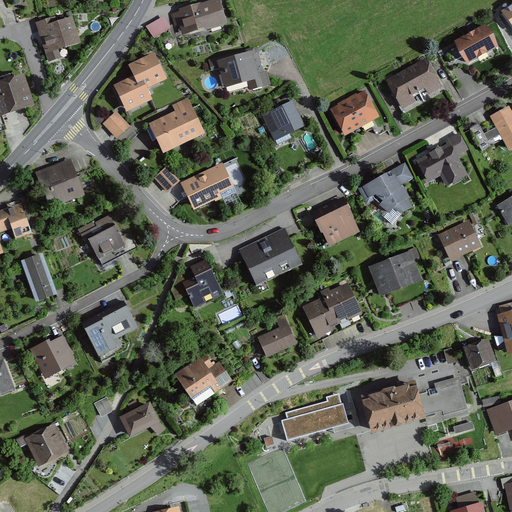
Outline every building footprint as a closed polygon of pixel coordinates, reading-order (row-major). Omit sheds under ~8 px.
[(205,25),(206,27),(224,22),(218,3),(201,8),(200,6),(172,14),(174,21),(180,19),(184,32),(205,25)] [(511,24),(511,5),(503,12),(511,24)] [(150,26),(157,38),(173,28),(166,16),(150,26)] [(50,61),(59,58),(55,46),(75,40),(69,22),(53,27),(51,20),(38,24),(50,61)] [(486,26),(456,43),(459,47),(446,54),(451,62),(463,55),(467,62),(496,46),(486,26)] [(250,88),(269,83),(266,72),(270,64),(266,52),(244,58),(242,52),(209,61),(212,71),(223,68),(227,84),(248,78),(250,88)] [(153,57),(132,67),(137,78),(138,78),(142,86),(162,76),(153,57)] [(419,66),(417,65),(407,71),(424,102),(443,92),(427,62),(419,66)] [(389,83),(405,113),(424,102),(407,71),(397,76),(396,79),(389,83)] [(127,107),(147,97),(142,86),(138,78),(137,78),(117,87),(127,107)] [(0,85),(0,105),(2,113),(30,104),(22,79),(0,85)] [(376,116),(364,93),(348,102),(365,133),(373,129),(369,120),(376,116)] [(353,129),(358,137),(365,133),(348,102),(333,111),(345,133),(353,129)] [(291,138),(289,133),(303,126),(292,103),(264,116),(277,145),(291,138)] [(182,143),(180,139),(199,130),(190,108),(166,119),(167,122),(155,127),(153,125),(146,129),(152,141),(159,138),(165,151),(182,143)] [(493,116),(500,130),(486,138),(479,124),(470,129),(482,151),(505,138),(510,149),(511,147),(511,117),(507,109),(493,116)] [(105,124),(117,136),(128,127),(116,114),(105,124)] [(445,171),(451,182),(465,174),(455,156),(467,149),(459,135),(447,141),(449,146),(419,162),(429,180),(445,171)] [(302,155),(308,168),(320,162),(314,149),(302,155)] [(38,176),(49,205),(80,193),(69,164),(38,176)] [(404,164),(397,169),(404,182),(412,178),(404,164)] [(179,185),(178,182),(175,184),(171,187),(179,202),(186,198),(182,189),(186,188),(194,205),(213,196),(215,199),(222,196),(220,193),(231,187),(221,166),(212,170),(213,172),(185,186),(183,183),(179,185)] [(156,178),(168,191),(171,187),(175,184),(178,181),(166,168),(156,178)] [(410,207),(406,199),(408,198),(401,186),(400,187),(393,176),(388,179),(387,178),(386,178),(384,176),(360,189),(367,203),(374,199),(390,212),(395,207),(401,212),(410,207)] [(511,196),(497,206),(506,222),(511,218),(511,196)] [(330,228),(336,238),(355,229),(348,214),(349,213),(343,200),(336,204),(316,214),(324,230),(330,228)] [(0,231),(12,227),(16,238),(31,232),(21,205),(0,212),(0,231)] [(470,215),(474,223),(479,221),(475,212),(470,215)] [(94,222),(79,230),(81,233),(96,225),(94,222)] [(432,238),(443,261),(472,248),(470,244),(477,240),(469,223),(449,233),(448,230),(432,238)] [(102,265),(117,257),(112,248),(123,242),(127,250),(129,251),(138,246),(130,231),(120,237),(113,224),(88,237),(102,265)] [(292,265),(294,268),(303,264),(290,238),(277,245),(272,235),(259,242),(263,251),(244,261),(255,285),(256,285),(256,283),(292,265)] [(415,248),(409,251),(412,259),(418,257),(415,248)] [(24,261),(38,300),(54,294),(44,268),(46,267),(44,261),(42,262),(40,256),(24,261)] [(407,256),(389,263),(388,261),(381,264),(382,266),(375,269),(379,281),(383,280),(387,289),(391,288),(398,306),(423,296),(407,256)] [(213,297),(211,294),(220,290),(206,260),(190,268),(195,277),(190,280),(187,274),(179,271),(171,290),(174,296),(186,290),(194,307),(213,297)] [(53,279),(58,295),(65,293),(60,277),(53,279)] [(327,290),(324,292),(338,321),(340,327),(355,320),(353,315),(358,312),(346,287),(330,294),(327,290)] [(340,327),(338,321),(324,292),(320,294),(323,300),(307,308),(319,334),(324,331),(326,334),(340,327)] [(120,332),(122,335),(137,327),(124,302),(82,323),(102,363),(103,362),(115,355),(116,356),(108,338),(120,332)] [(511,303),(500,307),(507,333),(502,334),(507,352),(511,350),(511,303)] [(224,323),(243,315),(239,304),(219,313),(224,323)] [(277,318),(281,329),(259,338),(266,356),(296,343),(284,315),(277,318)] [(62,365),(64,368),(74,363),(68,351),(70,350),(63,337),(50,343),(49,341),(31,350),(37,361),(38,361),(45,374),(62,365)] [(493,360),(486,342),(464,351),(470,368),(493,360)] [(447,362),(458,359),(451,349),(445,351),(447,362)] [(200,358),(176,375),(175,374),(189,396),(190,396),(197,405),(215,392),(217,395),(222,391),(221,389),(233,381),(219,362),(208,369),(200,357),(200,358)] [(0,392),(1,393),(12,389),(2,362),(0,362),(0,392)] [(444,416),(468,409),(456,367),(411,379),(413,384),(395,389),(394,388),(383,391),(383,392),(365,397),(374,430),(422,417),(421,414),(424,413),(425,416),(442,411),(444,416)] [(364,417),(355,394),(347,397),(345,391),(296,409),(307,438),(364,417)] [(483,400),(484,405),(499,402),(498,396),(483,400)] [(113,409),(106,397),(94,403),(100,415),(113,409)] [(490,411),(497,431),(511,425),(511,402),(497,408),(490,411)] [(149,405),(122,418),(131,434),(149,425),(159,434),(165,428),(157,421),(149,405)] [(471,422),(472,414),(462,413),(461,421),(471,422)] [(457,434),(475,428),(473,420),(454,426),(457,434)] [(17,441),(20,447),(24,446),(27,452),(34,448),(42,464),(53,458),(51,455),(63,450),(53,429),(30,441),(27,435),(17,441)] [(511,476),(501,479),(503,489),(507,488),(511,507),(511,476)] [(16,511),(7,497),(0,501),(0,511),(16,511)]
